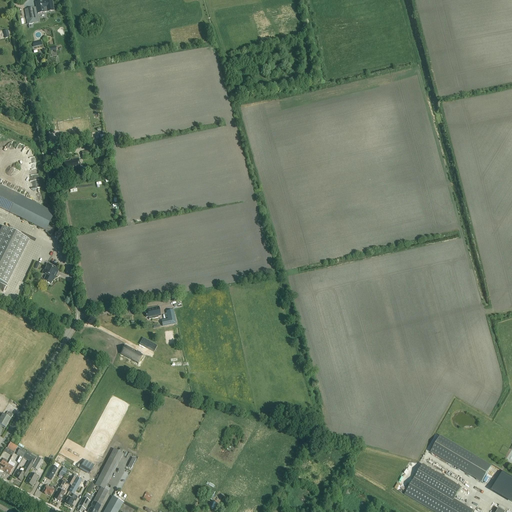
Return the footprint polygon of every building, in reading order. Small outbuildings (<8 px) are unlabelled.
[(37,2),(36,2),(37,14),(45,13),(44,12),(47,12),(54,11),(51,0),(48,0),(45,1),(41,2),(41,0),(36,0),(37,0),(37,2)] [(26,20),(38,18),(35,7),(24,10),(26,20)] [(72,171),(81,170),(79,158),(70,160),(70,161),(64,162),(66,172),(71,171),(72,171)] [(0,208),(46,231),(48,231),(47,232),(48,232),(48,233),(48,235),(50,236),(51,235),(52,234),(55,227),(49,224),(54,213),(0,185),(0,208)] [(0,231),(0,281),(7,285),(29,240),(2,227),(0,231)] [(53,278),(54,278),(58,270),(47,264),(42,274),(46,276),(44,281),(51,284),(53,278)] [(158,316),(160,315),(158,307),(147,309),(148,313),(146,313),(147,318),(149,317),(149,320),(158,318),(158,316)] [(161,321),(162,326),(175,324),(172,310),(166,312),(167,319),(161,321)] [(146,348),(154,352),(157,346),(150,342),(146,348)] [(126,352),(124,356),(138,364),(143,356),(127,347),(125,351),(126,352)] [(0,417),(0,424),(6,428),(13,414),(9,412),(7,412),(6,415),(2,414),(0,417)] [(491,466),(441,436),(431,453),(481,483),(491,466)] [(14,453),(18,447),(10,443),(7,449),(14,453)] [(23,458),(27,452),(20,449),(16,455),(23,458)] [(104,490),(123,455),(113,450),(95,485),(101,488),(88,511),(97,511),(108,492),(104,490)] [(26,478),(27,476),(37,458),(27,452),(23,458),(28,461),(22,472),(20,471),(16,478),(21,481),(24,477),(26,478)] [(43,461),(37,458),(32,468),(37,471),(43,461)] [(85,460),(79,469),(89,475),(94,465),(85,460)] [(9,475),(13,467),(15,464),(9,461),(8,464),(4,471),(9,475)] [(422,465),(404,495),(433,511),(472,511),(473,511),(454,500),(461,488),(422,465)] [(52,466),(45,477),(51,480),(57,469),(52,466)] [(511,478),(503,473),(492,490),(511,501),(511,478)] [(26,483),(32,487),(38,478),(31,474),(26,483)] [(78,475),(68,492),(74,495),(81,482),(84,484),(86,480),(78,475)] [(68,484),(71,486),(76,479),(72,476),(68,484)] [(54,499),(55,499),(55,500),(57,501),(57,500),(59,502),(62,497),(63,497),(65,492),(62,491),(63,490),(61,489),(64,483),(62,482),(58,489),(59,490),(54,499)] [(87,491),(93,494),(95,488),(89,485),(87,491)] [(45,495),(46,494),(46,495),(47,494),(51,496),(54,490),(46,486),(42,493),(43,493),(43,494),(45,495)] [(146,492),(142,499),(149,503),(152,497),(150,496),(151,495),(146,492)] [(116,498),(124,503),(126,498),(119,494),(116,498)] [(70,507),(74,501),(75,502),(78,498),(72,495),(70,498),(68,497),(64,504),(70,507)] [(118,511),(124,503),(116,498),(113,496),(103,511),(118,511)] [(88,504),(88,503),(89,501),(83,498),(82,500),(78,508),(79,509),(78,511),(79,511),(82,511),(84,509),(85,509),(88,504)]
